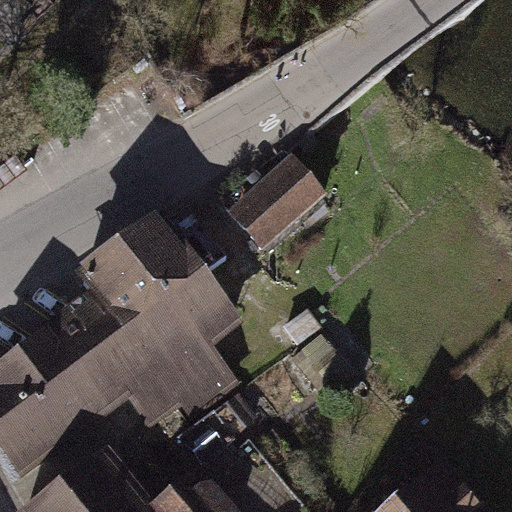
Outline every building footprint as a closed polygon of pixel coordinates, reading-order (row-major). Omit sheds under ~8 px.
[(0,174),(0,194),(2,197),(30,177),(19,161),(0,174)] [(325,202),(295,167),(235,217),(265,252),(325,202)] [(86,287),(127,342),(230,265),(189,210),(86,287)] [(127,342),(0,434),(0,447),(25,481),(131,402),(152,431),(186,406),(193,415),(231,388),(204,351),(237,327),(205,284),(127,342)] [(0,374),(0,434),(127,342),(97,302),(0,374)] [(299,344),(318,330),(309,317),(290,332),(299,344)] [(362,385),(325,340),(297,363),(318,388),(333,375),(350,395),(362,385)] [(148,511),(110,463),(47,511),(216,511),(194,483),(157,511),(148,511)] [(484,511),(449,470),(398,511),(484,511)]
